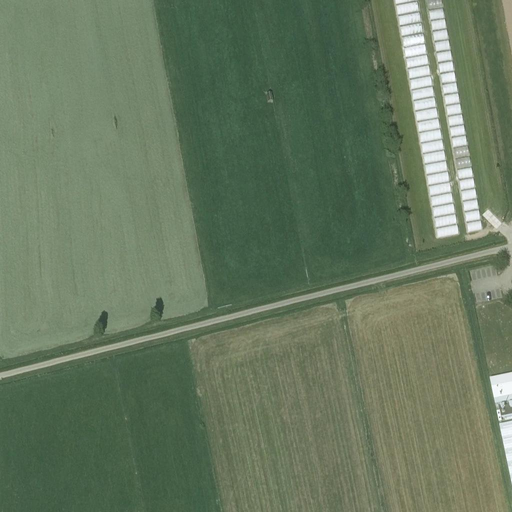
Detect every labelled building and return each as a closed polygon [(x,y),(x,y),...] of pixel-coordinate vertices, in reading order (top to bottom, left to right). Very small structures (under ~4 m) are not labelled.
[(417,0),(401,0),(404,14),(408,34),(422,32),(417,0)] [(440,0),(426,0),(429,19),(444,17),(442,7),(440,0)] [(444,19),(430,21),(431,29),(445,27),(444,19)] [(447,29),(432,31),(433,40),(447,38),(447,29)] [(410,45),(415,77),(430,74),(424,33),(408,35),(410,45)] [(435,41),(440,83),(455,81),(453,69),(448,39),(435,41)] [(437,237),(459,234),(444,149),(443,149),(441,138),(438,118),(434,96),(433,85),(432,76),(416,78),(440,217),(434,218),(437,237)] [(441,85),(443,93),(458,90),(456,82),(441,85)] [(467,231),(481,229),(469,144),(466,145),(458,92),(444,95),(460,201),(462,201),(463,211),(464,211),(467,231)] [(511,375),(489,380),(495,406),(511,401),(511,375)] [(511,405),(499,408),(501,420),(511,417),(511,405)] [(511,423),(499,426),(511,486),(511,423)]
